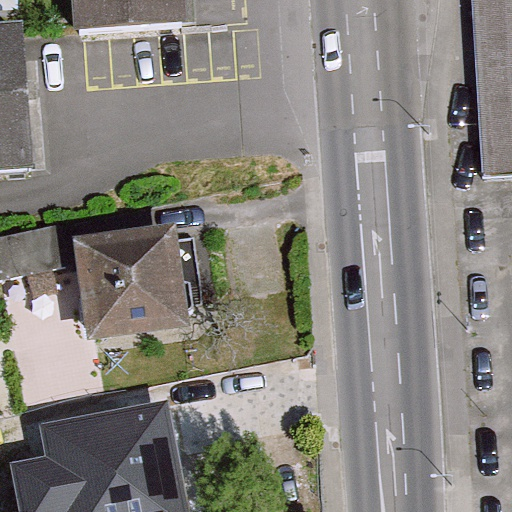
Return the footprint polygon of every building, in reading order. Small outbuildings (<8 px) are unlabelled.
[(184,0),(80,0),(82,36),(186,31),(184,0)] [(511,0),(473,0),(485,183),(511,181),(511,0)] [(29,30),(0,32),(0,177),(39,175),(29,30)] [(0,250),(0,267),(5,291),(81,275),(73,235),(0,250)] [(173,244),(87,254),(98,351),(184,341),(173,244)] [(181,511),(164,420),(49,443),(62,511),(181,511)] [(26,424),(0,428),(0,462),(32,456),(26,424)]
